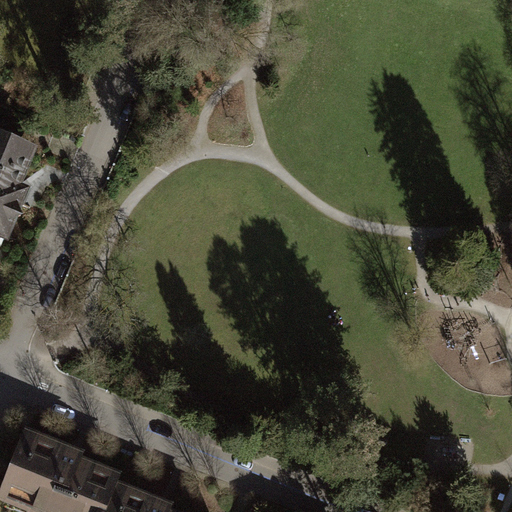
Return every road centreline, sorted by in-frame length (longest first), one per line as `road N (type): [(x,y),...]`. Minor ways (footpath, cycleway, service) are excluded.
road 1 (residential): [(158,0),(5,379)]
road 2 (residential): [(5,379),(337,511)]
